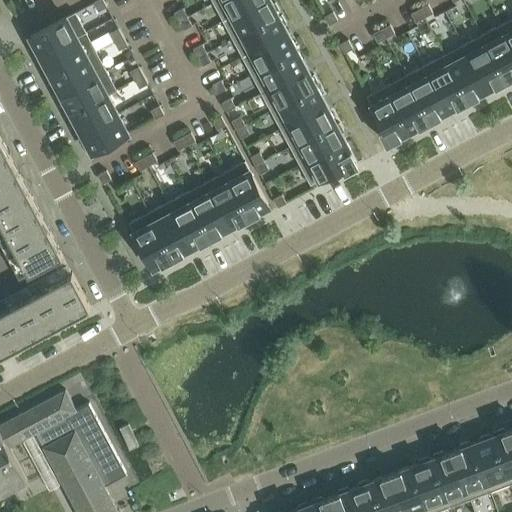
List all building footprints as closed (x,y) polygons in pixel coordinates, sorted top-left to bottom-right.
[(104,0),(98,0),(94,2),(98,10),(107,5),(104,0)] [(218,0),(214,2),(224,20),(261,0),(218,0)] [(261,0),(224,20),(233,38),(279,14),(278,12),(280,11),(276,3),(274,4),(271,0),(261,0)] [(428,5),(421,9),(425,17),(433,13),(428,5)] [(183,8),(175,12),(179,21),(188,16),(183,8)] [(420,10),(412,14),(416,22),(424,18),(420,10)] [(334,11),(325,16),(330,24),(338,20),(334,11)] [(30,36),(41,56),(87,32),(76,12),(30,36)] [(233,38),(243,56),(288,32),(284,24),(287,23),(282,15),(280,16),(279,14),(233,38)] [(188,16),(179,21),(184,29),(192,25),(188,16)] [(511,18),(502,24),(511,42),(511,18)] [(511,77),(511,42),(502,24),(483,34),(507,80),(511,77)] [(390,25),(383,29),(387,37),(394,33),(390,25)] [(119,28),(110,33),(115,41),(124,36),(119,28)] [(382,30),(374,34),(378,42),(386,38),(382,30)] [(87,32),(41,56),(51,75),(97,51),(87,32)] [(243,56),(253,74),(298,50),(288,32),(243,56)] [(507,80),(483,34),(464,44),(488,90),(497,85),(498,88),(506,84),(504,81),(507,80)] [(124,36),(115,41),(119,50),(128,45),(124,36)] [(348,40),(341,44),(345,52),(353,48),(348,40)] [(203,44),(194,48),(198,57),(207,52),(203,44)] [(488,90),(464,44),(445,54),(469,100),(472,98),(473,101),(481,97),(480,94),(488,90)] [(253,74),(262,92),(308,68),(298,50),(253,74)] [(97,51),(51,75),(61,94),(107,70),(97,51)] [(207,52),(198,57),(203,65),(212,61),(207,52)] [(469,100),(445,54),(426,65),(450,110),(469,100)] [(450,110),(426,65),(407,75),(431,120),(450,110)] [(139,66),(131,71),(135,79),(144,75),(139,66)] [(262,92),(272,110),(317,86),(316,84),(319,83),(314,75),(312,76),(308,68),(262,92)] [(107,70),(61,94),(71,113),(117,89),(107,70)] [(144,75),(135,79),(140,88),(149,83),(144,75)] [(431,120),(407,75),(388,85),(412,131),(420,126),(422,128),(429,124),(428,122),(431,120)] [(222,80),(213,84),(218,93),(226,88),(222,80)] [(412,131),(388,85),(368,95),(385,128),(381,130),(388,143),(412,131)] [(272,110),(281,128),(327,104),(317,86),(272,110)] [(117,89),(71,113),(82,132),(119,113),(109,94),(117,90),(117,89)] [(236,106),(231,98),(223,102),(227,111),(236,106)] [(281,128),(291,146),(336,122),(327,104),(281,128)] [(160,105),(152,110),(156,118),(165,114),(160,105)] [(119,113),(82,132),(92,152),(129,132),(119,113)] [(222,116),(213,120),(218,129),(226,124),(222,116)] [(241,116),(232,120),(237,129),(246,124),(241,116)] [(291,146),(301,164),(346,140),(342,132),(344,131),(340,123),(338,124),(336,122),(291,146)] [(246,124),(237,129),(241,137),(250,133),(246,124)] [(191,132),(183,136),(187,145),(196,140),(191,132)] [(183,136),(174,141),(179,150),(187,145),(183,136)] [(0,165),(12,159),(2,140),(0,141),(0,165)] [(359,164),(346,140),(301,164),(311,184),(344,167),(346,171),(359,164)] [(153,152),(145,157),(149,165),(158,161),(153,152)] [(260,152),(252,156),(256,165),(265,160),(260,152)] [(145,157),(136,161),(141,170),(149,165),(145,157)] [(0,190),(22,178),(12,159),(0,165),(0,190)] [(265,160),(256,165),(261,174),(269,169),(265,160)] [(270,206),(246,161),(226,171),(250,217),(253,215),(254,217),(262,213),(261,211),(270,206)] [(107,170),(99,174),(103,183),(112,178),(107,170)] [(250,217),(226,171),(207,181),(231,227),(250,217)] [(0,214),(32,197),(22,178),(0,190),(0,214)] [(231,227),(207,181),(188,191),(212,237),(231,227)] [(212,237),(188,191),(169,202),(193,247),(212,237)] [(283,194),(274,198),(279,207),(287,202),(283,194)] [(42,216),(32,197),(0,214),(0,219),(8,235),(42,216)] [(193,247),(169,202),(150,212),(174,257),(193,247)] [(174,257),(150,212),(130,222),(154,268),(163,263),(164,265),(172,261),(171,259),(174,257)] [(53,235),(42,216),(8,235),(18,254),(53,235)] [(63,256),(53,235),(18,254),(29,274),(63,256)] [(62,277),(71,272),(64,258),(54,263),(62,277)] [(72,272),(52,283),(71,318),(91,307),(72,272)] [(52,283),(33,293),(52,328),(71,318),(52,283)] [(33,293),(14,304),(32,338),(52,328),(33,293)] [(14,304),(0,311),(0,323),(13,348),(32,338),(14,304)] [(0,323),(0,355),(13,348),(0,323)] [(36,431),(79,511),(113,511),(118,510),(75,428),(74,429),(66,415),(77,409),(66,389),(0,423),(0,493),(27,479),(9,445),(36,431)] [(129,423),(120,427),(130,449),(139,445),(129,423)] [(511,428),(505,431),(504,428),(494,432),(495,434),(493,435),(511,484),(511,483),(511,428)] [(493,435),(491,436),(490,434),(480,437),(481,440),(473,443),(491,491),(511,484),(493,435)] [(473,443),(470,444),(469,441),(460,445),(461,447),(452,450),(471,499),(491,491),(473,443)] [(452,450),(444,454),(443,451),(433,455),(434,457),(432,458),(450,506),(471,499),(452,450)] [(432,458),(430,459),(429,456),(419,460),(420,462),(412,466),(429,511),(435,511),(450,506),(432,458)] [(429,511),(412,466),(392,473),(406,511),(429,511)] [(406,511),(392,473),(372,481),(383,511),(406,511)] [(383,511),(372,481),(369,482),(368,479),(359,483),(360,485),(351,488),(360,511),(383,511)] [(360,511),(351,488),(349,489),(348,487),(339,490),(340,493),(331,496),(337,511),(360,511)] [(337,511),(331,496),(323,499),(322,496),(312,500),(313,503),(311,503),(314,511),(337,511)] [(314,511),(311,503),(309,504),(308,502),(298,505),(299,508),(291,511),(314,511)]
